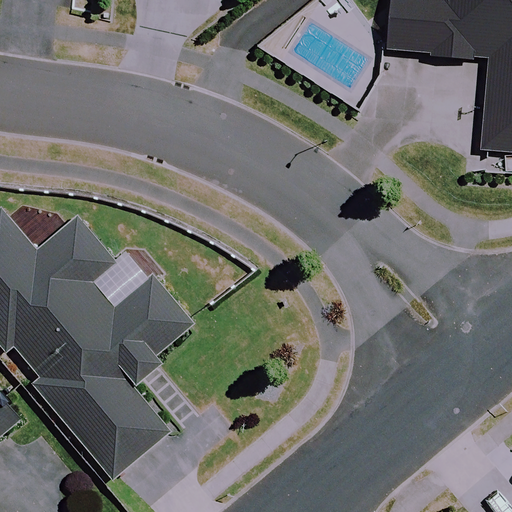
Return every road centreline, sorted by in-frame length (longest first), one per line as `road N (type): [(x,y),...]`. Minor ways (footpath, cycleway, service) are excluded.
road 1 (residential): [(470,366),(365,235),(287,176),(181,130),(0,94)]
road 2 (tertiary): [(470,366),(304,511)]
